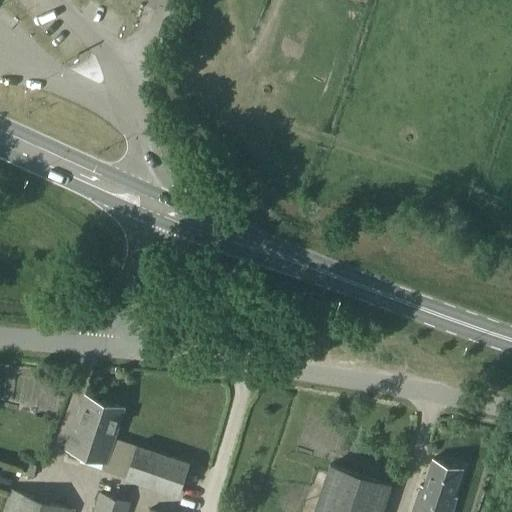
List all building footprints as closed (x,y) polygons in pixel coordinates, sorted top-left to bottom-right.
[(68,448),(106,461),(104,469),(179,495),(190,462),(115,436),(124,407),(86,394),(68,448)] [(411,511),(452,511),(458,496),(455,495),(464,466),(434,457),(424,485),(421,484),(411,511)] [(21,472),(33,476),(37,465),(24,461),(21,472)] [(331,462),(314,511),(383,511),(393,483),(331,462)] [(74,511),(76,508),(11,487),(2,511),(74,511)] [(101,491),(93,511),(128,511),(132,501),(101,491)]
